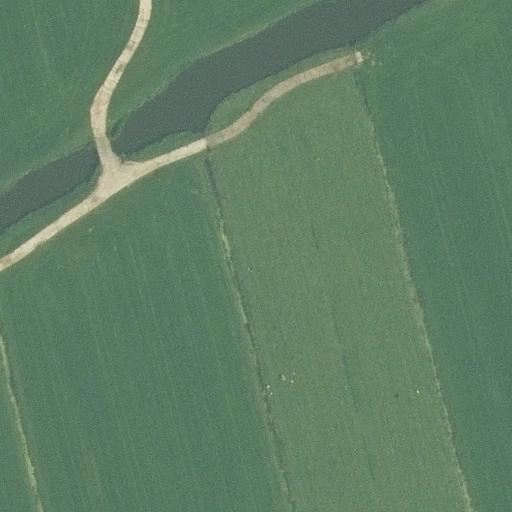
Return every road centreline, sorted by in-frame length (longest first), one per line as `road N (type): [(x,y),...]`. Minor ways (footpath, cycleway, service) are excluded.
road 1 (track): [(362,58),(268,101),(241,131),(197,152),(118,182),(112,174)]
road 2 (track): [(146,0),(149,15),(99,104),(112,174)]
road 3 (track): [(0,269),(118,182)]
